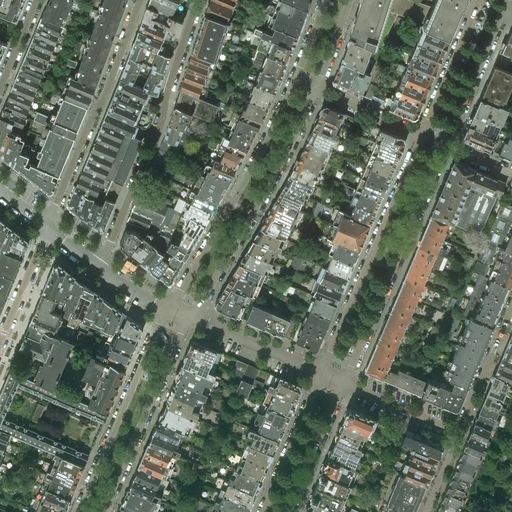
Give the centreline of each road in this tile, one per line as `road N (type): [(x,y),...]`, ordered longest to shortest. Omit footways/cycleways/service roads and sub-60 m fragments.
road 1 (residential): [(200,0),(99,268)]
road 2 (residential): [(294,80),(167,309)]
road 3 (residential): [(342,383),(445,143)]
road 4 (residential): [(190,317),(316,89)]
road 5 (residential): [(421,133),(320,373)]
road 6 (residential): [(139,0),(48,227)]
road 7 (residential): [(167,309),(78,511)]
road 8 (residential): [(104,511),(190,317)]
road 9 (residential): [(445,143),(507,0)]
road 10 (residential): [(320,373),(262,511)]
road 11 (residential): [(476,0),(421,133)]
road 12 (residential): [(320,373),(190,317)]
road 13 (residential): [(511,303),(457,432)]
road 14 (residential): [(288,511),(342,383)]
road 15 (residential): [(0,343),(48,227)]
road 16 (residential): [(457,432),(342,383)]
